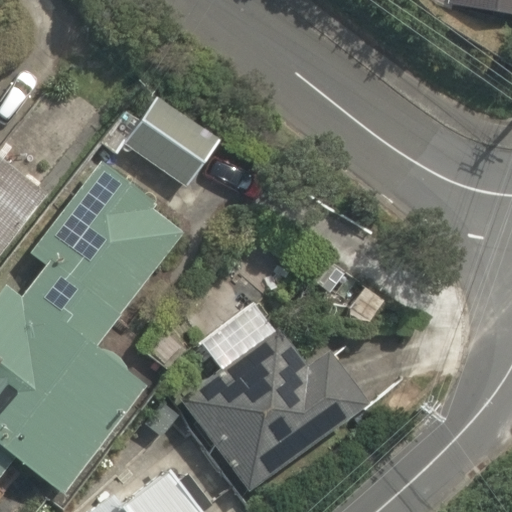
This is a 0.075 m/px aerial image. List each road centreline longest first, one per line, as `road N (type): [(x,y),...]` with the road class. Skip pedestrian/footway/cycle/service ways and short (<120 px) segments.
road 1 (residential): [(511,194),(459,185),(402,155),(204,0)]
road 2 (residential): [(375,511),(477,417),(511,369)]
